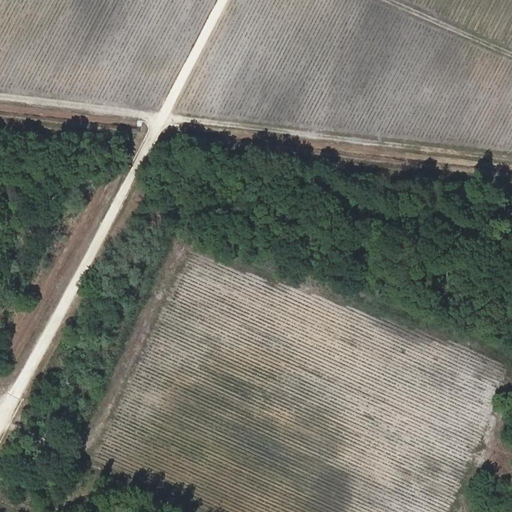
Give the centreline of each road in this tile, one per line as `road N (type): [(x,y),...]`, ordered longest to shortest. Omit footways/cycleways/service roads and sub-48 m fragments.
road 1 (track): [(224,0),(0,414)]
road 2 (track): [(163,116),(0,96)]
